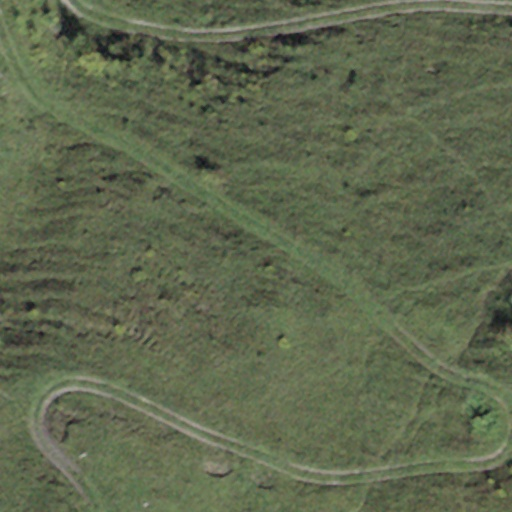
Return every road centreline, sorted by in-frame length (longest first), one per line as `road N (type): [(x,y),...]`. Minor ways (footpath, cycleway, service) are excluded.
road 1 (track): [(0,26),(17,76),(46,106),(213,201),(361,300),(440,367),(511,405)]
road 2 (track): [(511,445),(491,464),(312,480),(60,382),(43,390),(33,414),(41,444),(82,485),(96,511)]
road 3 (track): [(511,10),(449,3),(221,37),(133,28),(72,0)]
